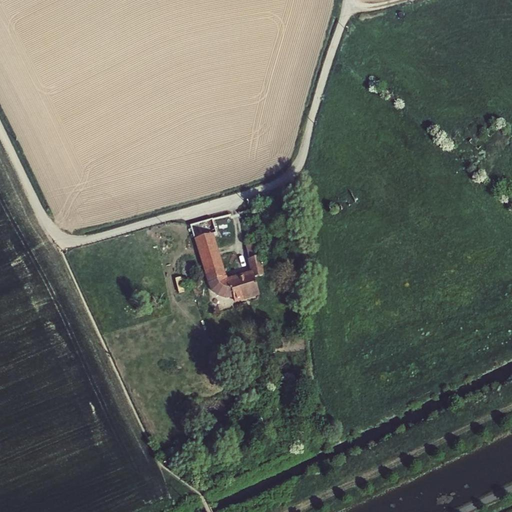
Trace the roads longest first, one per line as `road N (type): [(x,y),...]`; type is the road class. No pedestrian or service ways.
road 1 (residential): [(58,243),(72,246),(220,205),(293,177),(347,0)]
road 2 (unclassified): [(0,129),(58,243)]
